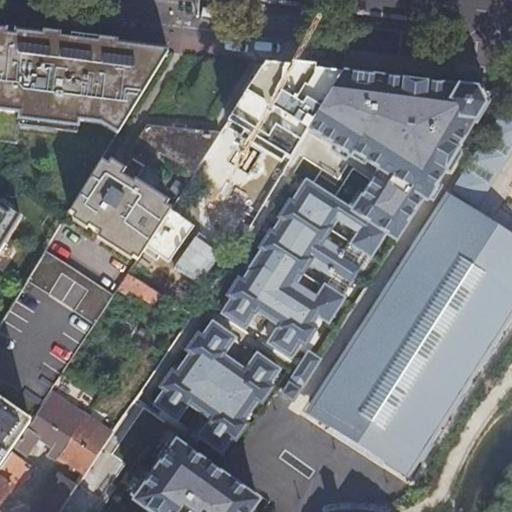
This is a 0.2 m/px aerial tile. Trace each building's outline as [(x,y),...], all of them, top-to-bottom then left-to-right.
[(167,52),(0,31),(0,247),(19,217),(0,202),(0,142),(16,144),(18,121),(76,128),(76,122),(99,124),(116,135),(167,52)] [(128,276),(189,315),(341,73),(262,64),(128,276)] [(243,283),(238,280),(228,296),(233,299),(223,314),(244,328),(255,310),(280,326),(269,343),(290,357),(300,342),(304,345),(315,329),(310,326),(317,316),(328,323),(343,299),(341,298),(368,255),(370,257),(385,233),(396,240),(422,198),(426,200),(491,92),(341,73),(307,129),(377,174),(352,212),(306,182),(305,184),(300,192),(292,204),(289,203),(280,218),(282,219),(273,235),(270,233),(260,248),(263,249),(255,262),(250,270),(249,271),(250,272),(243,283)] [(511,117),(495,108),(452,187),(479,205),(511,154),(511,117)] [(68,213),(138,256),(168,210),(151,200),(153,197),(132,184),(142,167),(146,170),(156,154),(191,176),(218,133),(146,125),(126,156),(130,159),(120,174),(100,162),(70,211),(68,213)] [(449,196),(434,220),(511,270),(511,236),(479,215),(449,196)] [(336,370),(311,410),(332,424),(409,473),(511,311),(511,270),(434,220),(336,370)] [(112,297),(44,252),(20,293),(0,325),(0,464),(28,423),(48,394),(112,298),(111,298),(112,297)] [(155,405),(176,419),(188,403),(211,420),(200,437),(220,451),(230,437),(235,440),(246,425),(241,422),(257,400),(261,403),(272,388),(267,385),(277,370),(257,356),(245,372),(221,356),(233,339),(212,324),(202,339),(198,335),(187,350),(191,353),(176,375),(172,372),(161,387),(165,390),(155,405)] [(223,356),(240,367),(248,355),(231,345),(223,356)] [(310,351),(291,382),(301,388),(320,358),(310,351)] [(290,395),(294,398),(301,388),(291,382),(284,392),(290,395)] [(0,464),(0,500),(7,490),(8,492),(26,467),(14,459),(18,454),(19,454),(21,450),(26,453),(38,438),(43,442),(68,407),(48,394),(28,423),(0,464)] [(65,462),(84,475),(110,437),(68,407),(43,442),(52,447),(50,451),(59,457),(56,461),(63,465),(65,462)] [(250,511),(258,502),(176,443),(134,502),(148,511),(250,511)] [(26,467),(8,492),(13,496),(31,471),(26,467)] [(59,511),(76,488),(76,486),(59,475),(33,511),(59,511)]
